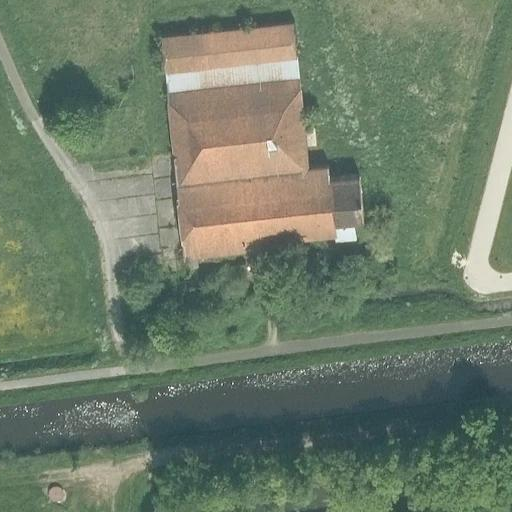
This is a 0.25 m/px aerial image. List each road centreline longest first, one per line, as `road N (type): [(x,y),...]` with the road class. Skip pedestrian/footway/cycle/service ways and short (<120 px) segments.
road 1 (unclassified): [(511,323),(144,372)]
road 2 (track): [(511,424),(165,460)]
